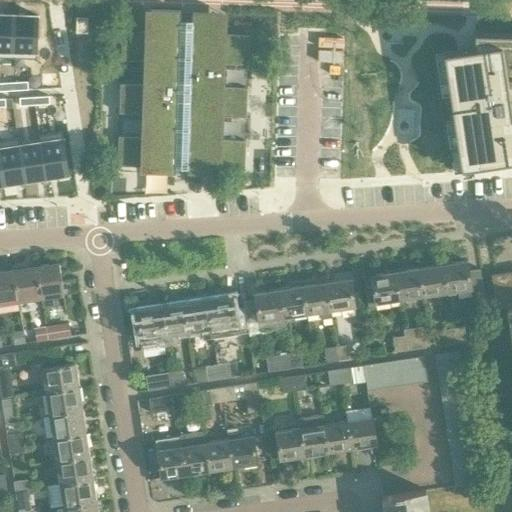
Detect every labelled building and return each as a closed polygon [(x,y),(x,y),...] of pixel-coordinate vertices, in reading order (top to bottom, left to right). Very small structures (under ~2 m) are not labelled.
[(186,173),(217,174),(217,169),(244,170),(244,169),(245,142),(245,141),(218,140),(218,116),(246,117),(246,116),(247,90),(247,88),(220,87),(220,64),(248,65),(248,63),(248,37),(249,37),(249,36),(221,35),(222,21),(222,13),(192,12),(191,21),(180,20),(181,11),(150,10),(150,32),(122,31),(122,33),(121,59),(121,60),(149,61),(148,85),(120,84),(120,85),(120,112),(119,112),(119,113),(147,114),(146,138),(118,137),(118,138),(119,138),(118,165),(117,165),(117,166),(145,167),(145,171),(175,172),(175,168),(186,168),(186,173)] [(0,14),(0,57),(13,58),(15,15),(0,14)] [(15,15),(13,58),(36,59),(37,15),(15,15)] [(88,17),(76,17),(75,33),(88,33),(88,17)] [(473,48),(443,52),(460,168),(511,160),(511,34),(474,33),(473,48)] [(28,82),(13,83),(13,91),(28,90),(28,82)] [(13,83),(0,83),(0,91),(13,91),(13,83)] [(34,97),(19,98),(20,107),(35,106),(34,97)] [(49,97),(34,97),(35,106),(50,105),(49,97)] [(62,132),(39,136),(40,142),(46,179),(68,175),(62,132)] [(18,139),(0,141),(0,169),(2,185),(24,182),(18,145),(19,145),(18,139)] [(19,145),(18,145),(24,182),(46,179),(40,142),(19,145)] [(467,261),(443,265),(447,292),(471,289),(472,296),(484,295),(480,269),(468,271),(467,261)] [(59,263),(36,266),(41,298),(43,307),(64,304),(65,309),(66,308),(59,263)] [(443,265),(419,268),(423,296),(447,292),(443,265)] [(36,266),(13,270),(18,301),(41,298),(36,266)] [(419,268),(395,272),(399,300),(423,296),(419,268)] [(13,270),(0,271),(0,304),(18,301),(13,270)] [(497,310),(508,308),(511,307),(511,271),(492,274),(497,310)] [(399,300),(395,272),(364,277),(369,312),(371,312),(369,304),(399,300)] [(350,279),(326,283),(330,310),(354,306),(350,279)] [(326,283),(302,286),(307,314),(322,312),(323,320),(332,319),(330,310),(326,283)] [(302,286),(278,290),(283,317),(307,314),(302,286)] [(283,317),(278,290),(254,294),(260,330),(283,326),(282,318),(283,317)] [(231,297),(207,301),(213,338),(249,333),(245,307),(233,309),(231,297)] [(207,301),(183,304),(187,332),(200,330),(201,339),(213,338),(207,301)] [(183,304),(159,308),(165,346),(176,344),(174,334),(187,332),(183,304)] [(165,346),(159,308),(135,312),(140,340),(141,350),(165,346)] [(68,324),(45,327),(47,339),(70,336),(68,324)] [(47,339),(45,327),(34,329),(36,341),(47,339)] [(402,330),(403,336),(404,336),(406,351),(429,347),(426,327),(402,330)] [(463,327),(451,328),(453,344),(465,342),(463,327)] [(439,330),(442,345),(453,344),(451,328),(439,330)] [(11,332),(13,345),(24,343),(22,331),(11,332)] [(404,336),(403,336),(392,338),(394,353),(406,351),(404,336)] [(347,345),(336,347),(338,361),(349,359),(347,345)] [(338,361),(336,347),(324,349),(326,363),(338,361)] [(460,351),(435,355),(439,382),(464,378),(460,351)] [(17,353),(0,355),(0,367),(9,366),(18,365),(17,353)] [(300,353),(288,355),(291,368),(302,367),(300,353)] [(291,368),(288,355),(266,358),(268,372),(291,368)] [(424,356),(411,358),(415,383),(427,381),(424,356)] [(411,358),(399,360),(403,385),(415,383),(411,358)] [(399,360),(388,362),(391,387),(403,385),(399,360)] [(388,362),(376,363),(380,389),(391,387),(388,362)] [(75,363),(43,368),(46,392),(78,387),(75,363)] [(380,389),(376,363),(364,365),(364,366),(366,380),(367,391),(380,389)] [(229,364),(217,366),(219,380),(231,378),(229,364)] [(9,366),(0,367),(0,393),(1,399),(14,397),(12,388),(9,366)] [(217,366),(206,367),(206,368),(208,381),(219,380),(217,366)] [(364,366),(351,368),(353,382),(366,380),(364,366)] [(351,368),(339,370),(342,384),(353,382),(351,368)] [(342,384),(339,370),(328,371),(330,386),(342,384)] [(182,371),(169,372),(172,387),(184,385),(182,371)] [(172,387),(169,372),(146,376),(148,391),(172,387)] [(303,375),(292,377),(294,391),(306,389),(303,375)] [(294,391),(292,377),(280,379),(282,393),(294,391)] [(464,378),(439,382),(441,393),(466,389),(464,378)] [(243,384),(247,413),(261,411),(256,382),(243,384)] [(232,386),(220,388),(223,402),(234,401),(232,386)] [(49,406),(38,408),(40,416),(50,414),(82,410),(78,387),(46,392),(49,406)] [(209,390),(197,392),(199,406),(211,404),(223,402),(220,388),(209,390)] [(466,389),(441,393),(443,405),(468,401),(466,389)] [(185,393),(173,395),(175,410),(187,408),(185,393)] [(175,410),(173,395),(149,399),(151,413),(175,410)] [(14,397),(1,399),(2,407),(15,405),(14,397)] [(468,401),(443,405),(444,416),(470,412),(468,401)] [(82,410),(50,414),(53,437),(85,433),(82,410)] [(470,412),(444,416),(446,428),(472,424),(470,412)] [(322,415),(298,418),(300,428),(304,456),(314,454),(328,452),(324,425),(322,415)] [(372,417),(347,421),(352,449),(362,447),(376,445),(372,417)] [(347,421),(324,425),(328,452),(342,450),(352,449),(347,421)] [(472,424),(446,428),(448,441),(474,437),(472,424)] [(236,428),(227,430),(228,439),(233,467),(243,465),(257,463),(253,435),(238,438),(236,428)] [(300,428),(276,432),(280,460),(294,457),(304,456),(300,428)] [(203,431),(179,434),(179,437),(185,474),(195,473),(209,470),(205,443),(203,431)] [(85,433),(53,437),(57,460),(89,456),(85,433)] [(7,436),(8,445),(21,443),(19,434),(7,436)] [(179,437),(155,441),(161,478),(175,476),(185,474),(179,437)] [(474,437),(448,441),(450,452),(475,448),(474,437)] [(228,439),(205,443),(209,470),(223,468),(233,467),(228,439)] [(21,443),(8,445),(9,453),(22,451),(21,443)] [(475,448),(450,452),(452,464),(477,460),(475,448)] [(89,456),(57,460),(60,483),(92,479),(89,456)] [(477,460),(452,464),(454,475),(479,471),(477,460)] [(479,471),(454,475),(455,487),(481,483),(479,471)] [(60,483),(47,485),(50,508),(64,506),(96,501),(92,479),(60,483)] [(14,482),(15,490),(28,488),(26,480),(14,482)] [(28,488),(15,490),(16,499),(29,497),(28,488)] [(429,511),(426,490),(383,497),(384,511),(429,511)] [(97,511),(96,501),(64,506),(64,511),(97,511)]
